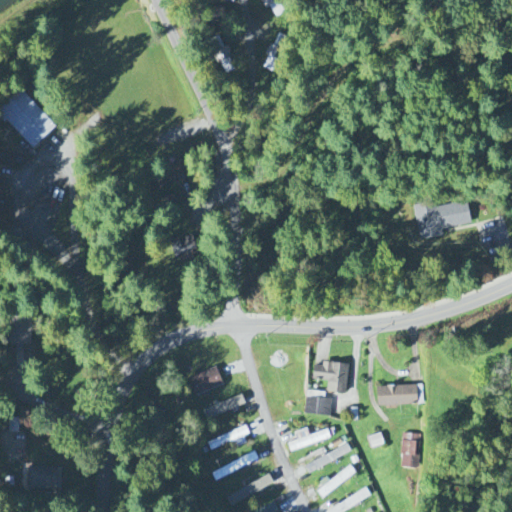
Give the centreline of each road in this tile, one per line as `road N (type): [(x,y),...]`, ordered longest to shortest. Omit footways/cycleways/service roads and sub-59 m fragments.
road 1 (residential): [(103,511),(110,434),(124,387),(167,344),(238,327),(383,325),(511,286)]
road 2 (residential): [(156,0),(233,176),(238,327)]
road 3 (residential): [(242,327),(259,396),(306,511)]
road 4 (residential): [(224,142),(252,98),(244,0)]
road 5 (residential): [(110,434),(0,385)]
